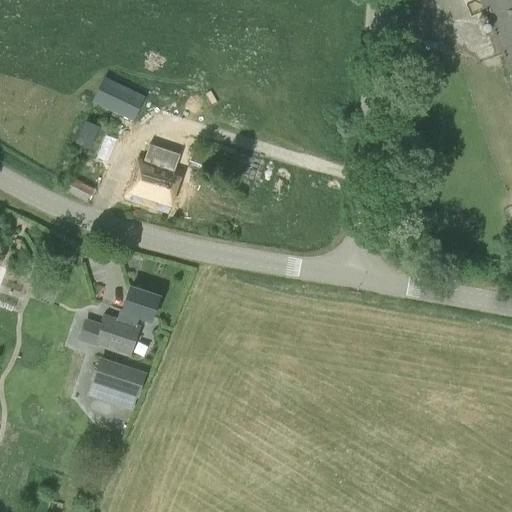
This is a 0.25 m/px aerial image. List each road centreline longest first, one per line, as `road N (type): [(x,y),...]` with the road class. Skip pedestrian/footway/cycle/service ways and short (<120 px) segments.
road 1 (tertiary): [(359,280),(166,244),(42,203),(0,179)]
road 2 (unclassified): [(359,280),(374,0)]
road 3 (tertiary): [(511,306),(359,280)]
